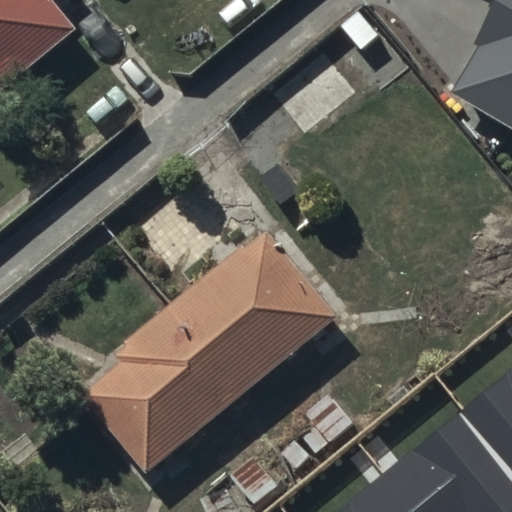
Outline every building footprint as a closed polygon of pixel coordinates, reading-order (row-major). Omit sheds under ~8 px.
[(0,0),(0,89),(75,28),(51,0),(0,0)] [(511,0),(423,0),(431,20),(438,17),(461,75),(511,55),(511,0)] [(147,471),(338,316),(267,230),(116,351),(124,361),(83,393),(147,471)] [(511,314),(415,393),(443,428),(475,403),(503,437),(511,429),(511,314)] [(232,471),(208,491),(225,511),(244,511),(252,505),(257,511),(271,511),(331,462),(321,450),(352,425),(327,395),(299,419),(303,423),(238,477),(232,471)] [(348,480),(308,511),(490,511),(508,498),(482,466),(424,511),(392,511),(402,505),(386,486),(366,502),(348,480)]
